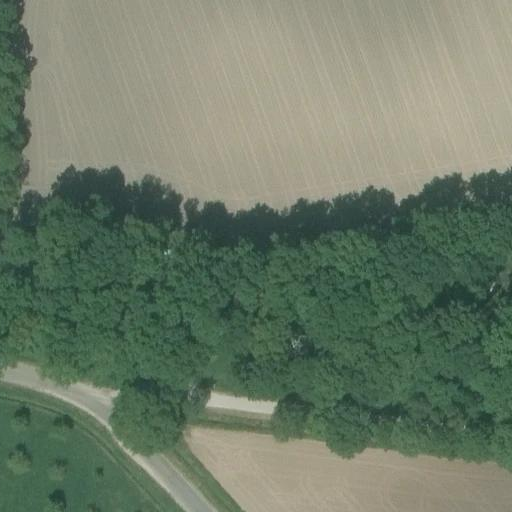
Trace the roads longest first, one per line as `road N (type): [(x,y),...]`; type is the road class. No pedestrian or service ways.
road 1 (unclassified): [(511,438),(142,394),(105,411)]
road 2 (tertiary): [(199,511),(105,411)]
